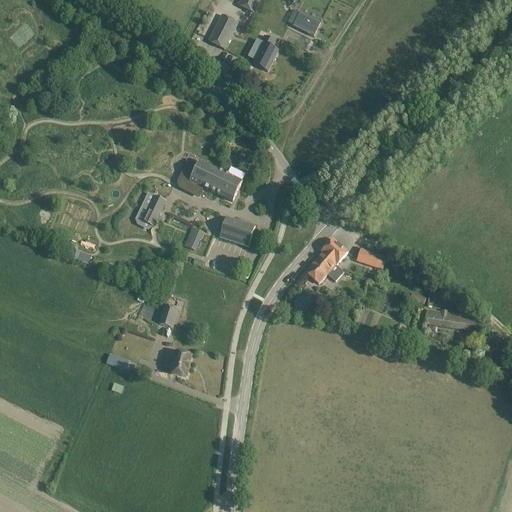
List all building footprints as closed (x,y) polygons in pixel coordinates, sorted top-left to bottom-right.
[(242,0),(239,7),(255,15),(262,0),(242,0)] [(293,27),(314,38),(321,23),(300,13),(293,27)] [(209,43),(225,51),(239,24),(223,16),(209,43)] [(265,37),(262,42),(256,40),(248,57),(254,60),(252,64),(268,72),(279,51),(273,48),(276,42),(265,37)] [(202,188),(232,203),(242,183),(200,162),(197,168),(186,163),(177,181),(177,184),(177,187),(180,189),(197,198),(202,188)] [(155,196),(142,222),(154,228),(166,202),(155,196)] [(205,213),(201,228),(221,234),(220,239),(248,248),(255,227),(226,218),(226,220),(205,213)] [(196,252),(203,233),(192,228),(184,247),(196,252)] [(324,254),(325,254),(338,266),(349,253),(336,240),(324,254)] [(382,270),(386,259),(361,251),(358,262),(382,270)] [(91,257),(77,252),(74,260),(88,265),(91,257)] [(325,254),(307,274),(320,286),(329,276),(336,283),(345,273),(337,267),(338,266),(325,254)] [(410,299),(423,305),(425,299),(412,294),(410,299)] [(173,330),(179,310),(164,306),(158,325),(173,330)] [(424,326),(481,333),(483,319),(448,314),(448,312),(442,311),(441,313),(427,311),(424,326)] [(424,353),(427,343),(416,340),(413,350),(424,353)] [(188,378),(193,356),(177,353),(173,374),(188,378)] [(111,356),(110,355),(106,364),(107,365),(118,369),(121,359),(111,356)] [(489,375),(494,378),(497,371),(492,369),(489,375)] [(114,385),(111,392),(121,395),(124,389),(114,385)]
